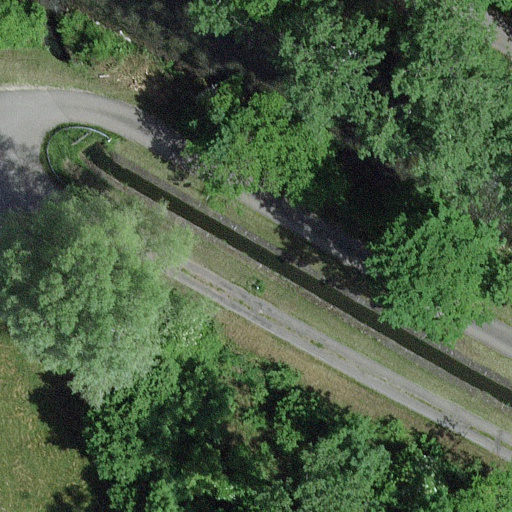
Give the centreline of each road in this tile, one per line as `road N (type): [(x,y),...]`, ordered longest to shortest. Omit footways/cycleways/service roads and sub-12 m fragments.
road 1 (track): [(511,450),(0,178)]
road 2 (track): [(511,329),(126,117),(67,104),(0,108)]
